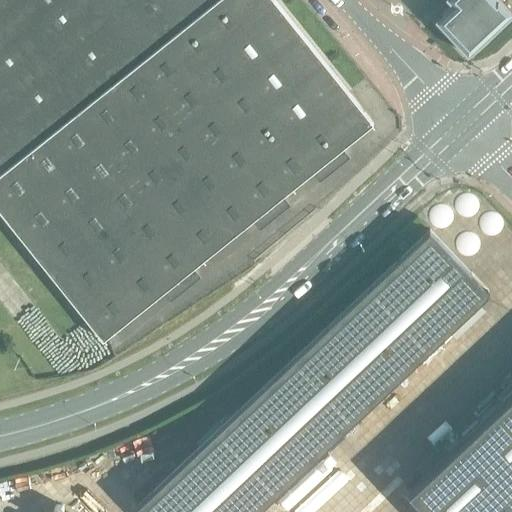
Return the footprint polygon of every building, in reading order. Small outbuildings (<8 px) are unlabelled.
[(0,0),(0,210),(104,340),(373,123),(274,0),(0,0)] [(511,0),(449,0),(452,4),(436,19),(468,55),(511,14),(511,0)] [(143,511),(256,511),(489,293),(430,230),(137,505),(143,511)] [(511,511),(511,395),(404,500),(416,511),(511,511)] [(13,502),(5,511),(24,511),(25,511),(13,502)]
